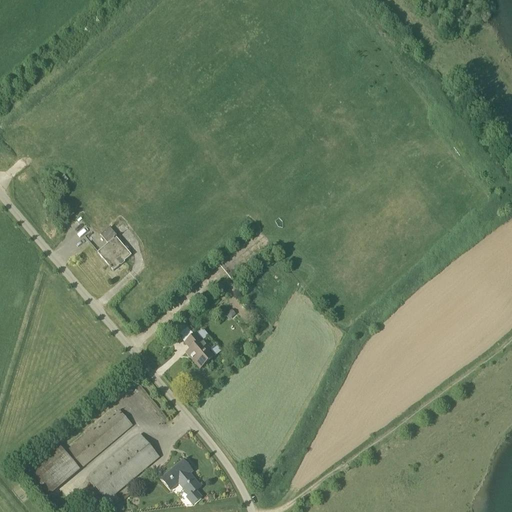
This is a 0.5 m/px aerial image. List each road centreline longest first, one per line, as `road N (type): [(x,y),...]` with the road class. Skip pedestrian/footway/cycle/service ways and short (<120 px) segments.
road 1 (unclassified): [(252,511),(227,464),(0,194)]
road 2 (track): [(277,511),(511,336)]
